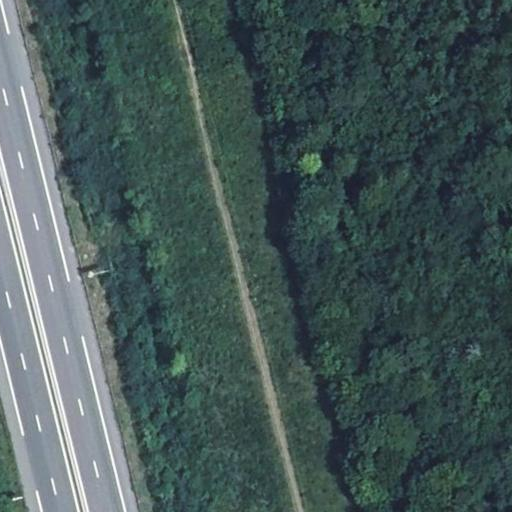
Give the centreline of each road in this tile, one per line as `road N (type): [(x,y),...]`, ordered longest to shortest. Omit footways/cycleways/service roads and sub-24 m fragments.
road 1 (motorway): [(104,511),(0,81)]
road 2 (motorway): [(0,270),(59,511)]
